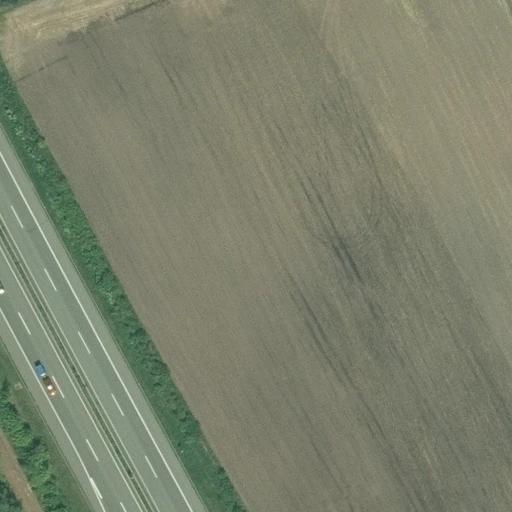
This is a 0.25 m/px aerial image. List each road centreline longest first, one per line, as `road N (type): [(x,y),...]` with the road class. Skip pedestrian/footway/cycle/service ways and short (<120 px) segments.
road 1 (motorway): [(174,511),(0,184)]
road 2 (motorway): [(0,274),(127,511)]
